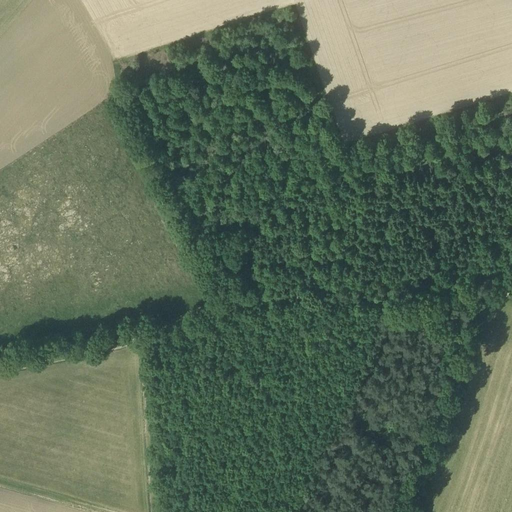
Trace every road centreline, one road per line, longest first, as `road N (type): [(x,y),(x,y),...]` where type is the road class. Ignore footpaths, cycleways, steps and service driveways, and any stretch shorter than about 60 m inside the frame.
road 1 (track): [(0,372),(254,306),(511,292)]
road 2 (track): [(215,316),(104,101),(115,78),(109,67)]
road 3 (track): [(139,339),(155,511)]
